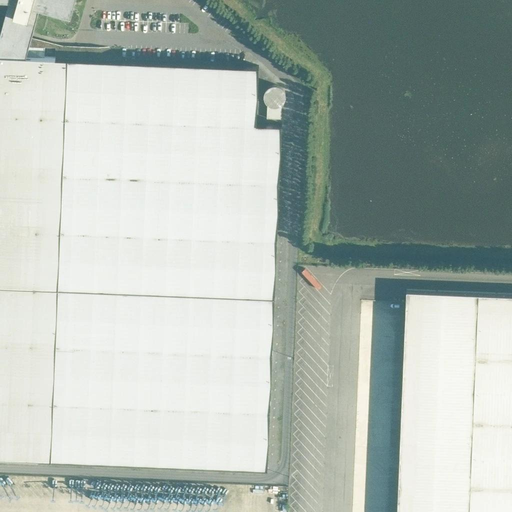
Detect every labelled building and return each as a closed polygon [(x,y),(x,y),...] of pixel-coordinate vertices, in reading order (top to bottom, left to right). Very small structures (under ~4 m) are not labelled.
[(3,55),(0,54),(0,455),(268,467),(282,124),(257,123),(259,66),(44,57),(45,47),(29,46),(31,40),(27,39),(28,37),(36,6),(71,15),(72,13),(68,12),(71,0),(13,0),(4,34),(8,35),(8,36),(3,55)] [(264,104),(277,114),(287,101),(274,91),(264,104)] [(304,274),(301,277),(313,291),(317,288),(304,274)] [(511,511),(511,293),(406,289),(397,511),(511,511)] [(310,350),(313,347),(301,334),(298,337),(310,350)] [(297,425),(293,429),(303,440),(307,437),(297,425)] [(305,454),(309,450),(298,439),(294,443),(305,454)] [(312,442),(308,445),(318,456),(321,452),(312,442)] [(303,462),(307,458),(295,447),(291,451),(303,462)] [(319,469),(323,465),(312,454),(308,457),(319,469)] [(302,473),(307,470),(298,456),(293,460),(302,473)] [(311,460),(306,462),(313,476),(318,473),(311,460)] [(305,485),(309,480),(297,469),(293,474),(305,485)] [(315,487),(320,483),(310,471),(306,474),(315,487)] [(295,476),(291,480),(301,492),(306,488),(295,476)] [(313,484),(303,493),(315,506),(320,502),(318,499),(322,495),(313,484)] [(293,493),(303,504),(307,501),(297,490),(293,493)]
